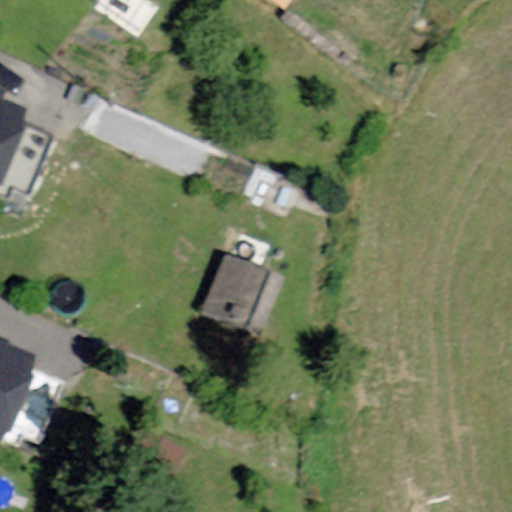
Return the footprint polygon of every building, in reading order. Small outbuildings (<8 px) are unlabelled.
[(303,0),(254,0),(288,23),(303,0)] [(296,179),(317,116),(265,99),(244,162),(296,179)] [(0,196),(27,123),(0,113),(0,196)] [(275,278),(229,261),(207,319),(253,336),(275,278)] [(0,459),(5,462),(39,369),(0,354),(0,459)]
